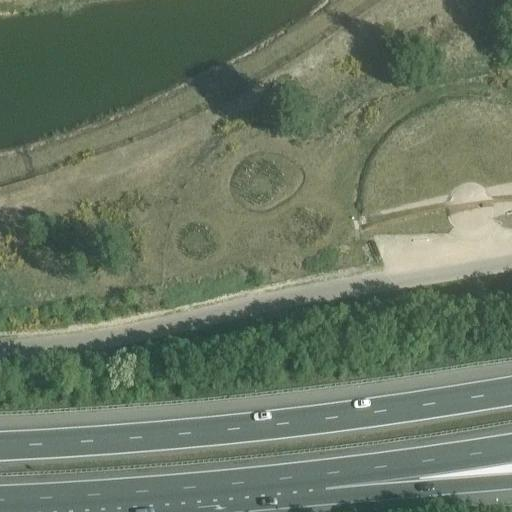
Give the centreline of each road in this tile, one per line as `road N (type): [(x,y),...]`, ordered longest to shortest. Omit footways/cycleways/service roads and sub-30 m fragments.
road 1 (unclassified): [(0,349),(98,341),(511,257)]
road 2 (motorway): [(511,392),(252,426),(0,445)]
road 3 (motorway): [(0,498),(323,474)]
road 4 (motorway): [(323,474),(511,448)]
road 5 (motorway): [(323,474),(511,474)]
